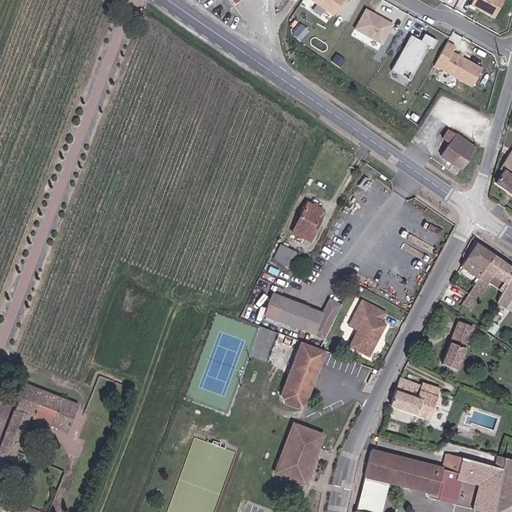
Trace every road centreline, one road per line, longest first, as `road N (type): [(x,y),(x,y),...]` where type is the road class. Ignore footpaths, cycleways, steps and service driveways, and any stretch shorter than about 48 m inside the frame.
road 1 (unclassified): [(340,511),(365,427),(473,218)]
road 2 (primary): [(256,59),(473,218)]
road 3 (primary): [(478,203),(256,59)]
road 4 (unclassified): [(511,76),(478,203)]
